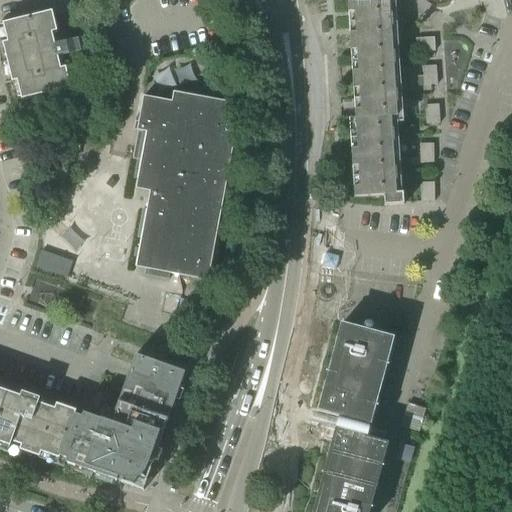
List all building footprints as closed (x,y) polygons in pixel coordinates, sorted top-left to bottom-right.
[(395,194),(393,176),(390,118),(395,118),(390,42),(397,41),(394,2),(395,0),(345,0),(349,52),(355,51),(357,72),(350,73),(352,90),(358,89),(359,111),(353,111),(356,150),(349,150),(351,168),(357,167),(358,188),(352,189),(353,199),(382,197),(383,207),(402,206),(401,194),(395,194)] [(64,68),(64,69),(59,70),(51,34),(56,32),(51,12),(1,24),(6,43),(0,44),(10,83),(15,82),(20,101),(69,89),(64,68)] [(61,57),(62,56),(79,52),(76,39),(58,44),(61,57)] [(134,268),(192,279),(206,282),(234,135),(224,133),(230,104),(175,94),(174,104),(142,98),(135,132),(144,134),(134,190),(148,193),(134,268)] [(57,256),(56,271),(72,272),(73,257),(57,256)] [(180,346),(180,345),(186,327),(171,322),(165,341),(180,346)] [(367,511),(386,444),(383,443),(386,432),(368,428),(392,338),(371,333),(372,328),(372,326),(372,325),(371,325),(371,324),(370,323),(369,323),(367,323),(366,323),(365,323),(363,324),(363,325),(362,326),(361,330),(340,324),(317,413),(327,415),(324,426),(335,429),(312,511),(367,511)] [(195,340),(184,336),(181,347),(192,351),(195,340)] [(81,418),(74,416),(59,458),(66,460),(65,464),(115,482),(116,479),(119,479),(121,480),(124,480),(127,482),(130,482),(132,481),(134,480),(137,479),(140,478),(142,476),(143,474),(145,471),(147,468),(148,464),(151,465),(184,374),(134,356),(110,424),(82,415),(81,418)] [(0,444),(9,448),(10,444),(19,447),(18,451),(38,458),(39,454),(58,461),(59,458),(74,416),(75,412),(55,405),(53,410),(0,391),(0,444)] [(419,428),(424,410),(406,404),(400,422),(419,428)]
